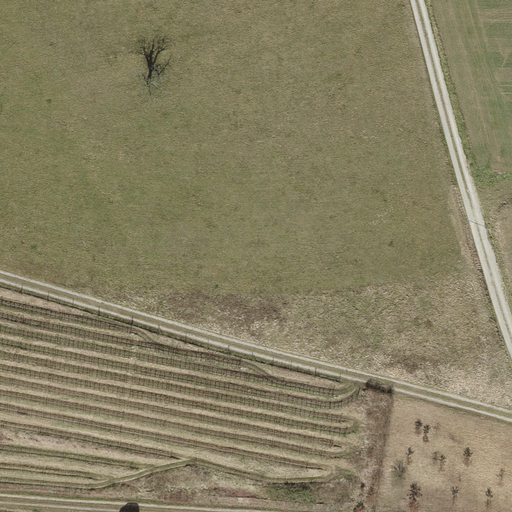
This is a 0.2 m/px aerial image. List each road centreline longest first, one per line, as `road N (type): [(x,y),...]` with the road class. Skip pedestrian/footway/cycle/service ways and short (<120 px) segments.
road 1 (track): [(511,416),(0,275)]
road 2 (track): [(511,335),(418,0)]
road 3 (track): [(207,511),(0,498)]
